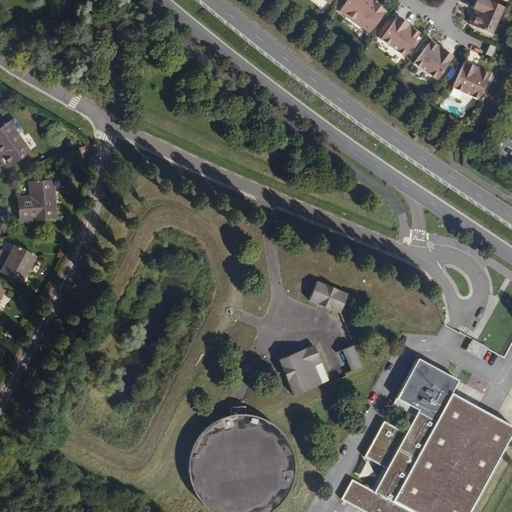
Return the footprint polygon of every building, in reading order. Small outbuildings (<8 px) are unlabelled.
[(347,0),(339,10),(369,33),(385,11),(377,5),(371,0),(370,0),(347,0)] [(502,6),(489,0),(473,0),(471,6),(476,8),(478,9),(476,14),(474,13),(469,23),(490,32),(502,6)] [(408,24),(397,16),(381,39),(404,55),(420,33),(413,28),(411,30),(406,26),(408,24)] [(438,45),(431,40),(423,52),(415,63),(438,79),(453,56),(443,49),(442,51),(437,47),(438,45)] [(496,48),(490,45),(486,54),(492,56),(496,48)] [(476,67),(465,62),(454,87),(479,98),(490,73),(482,70),(481,72),(475,69),(476,67)] [(37,149),(12,123),(0,134),(0,150),(0,151),(4,148),(20,165),(37,149)] [(20,165),(4,148),(0,151),(17,168),(20,165)] [(56,218),(53,181),(29,183),(30,197),(31,206),(19,207),(20,220),(56,218)] [(19,207),(31,206),(30,197),(18,197),(19,207)] [(33,256),(13,245),(7,255),(5,259),(0,256),(0,272),(19,282),(33,256)] [(348,291),(316,277),(307,299),(339,313),(348,291)] [(328,384),(313,341),(266,358),(281,401),(328,384)] [(353,348),(341,352),(349,376),(361,372),(353,348)] [(469,511),(511,432),(511,426),(487,412),(449,392),(456,380),(419,359),(417,363),(416,363),(404,384),(405,385),(393,406),(415,418),(406,434),(405,436),(383,424),(366,455),(388,467),(387,469),(375,492),(353,480),(342,500),(363,511),(469,511)] [(278,488),(283,468),(269,434),(260,432),(258,427),(238,422),(229,426),(226,420),(220,418),(195,428),(189,457),(190,460),(188,470),(197,493),(215,497),(216,497),(227,499),(243,493),(257,497),(278,488)] [(406,434),(385,422),(383,424),(405,436),(406,434)] [(388,467),(366,455),(365,458),(387,469),(388,467)]
